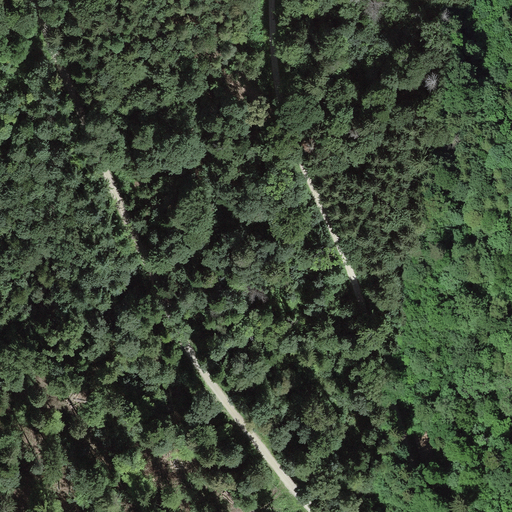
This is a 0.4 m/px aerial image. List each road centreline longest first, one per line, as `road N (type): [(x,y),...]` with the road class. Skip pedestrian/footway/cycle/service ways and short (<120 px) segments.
road 1 (track): [(316,511),(188,347),(34,0)]
road 2 (track): [(273,0),(285,118),(358,289),(426,511)]
